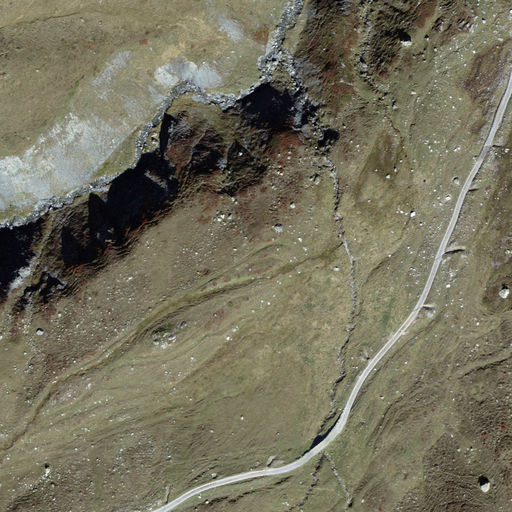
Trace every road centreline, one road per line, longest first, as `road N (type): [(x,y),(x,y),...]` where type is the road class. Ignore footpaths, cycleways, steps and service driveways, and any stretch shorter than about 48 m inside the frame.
road 1 (track): [(312,456),(329,443),(421,301),(511,79)]
road 2 (track): [(153,511),(197,489),(287,470),(312,456)]
